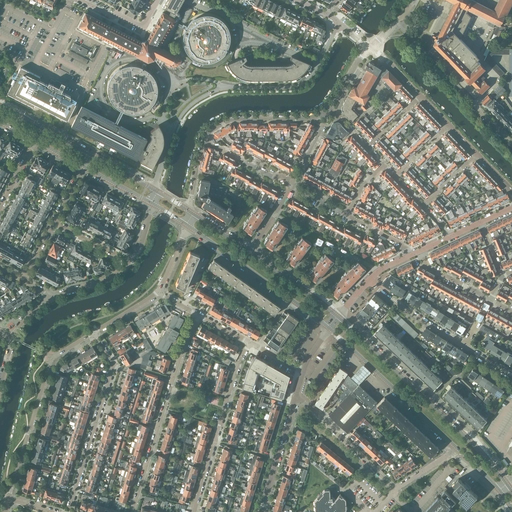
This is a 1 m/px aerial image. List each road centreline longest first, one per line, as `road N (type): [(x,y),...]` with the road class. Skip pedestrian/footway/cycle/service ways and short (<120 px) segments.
road 1 (tertiary): [(506,483),(337,316)]
road 2 (residential): [(319,64),(292,87),(223,87),(197,99),(176,122),(154,188)]
road 3 (residential): [(198,315),(132,511)]
road 4 (residential): [(8,498),(51,358),(93,333)]
road 5 (residential): [(67,511),(112,369),(93,333)]
road 6 (residential): [(192,511),(249,343)]
road 7 (tertiary): [(328,327),(457,448)]
road 8 (tertiary): [(186,225),(328,327)]
road 9 (residential): [(204,141),(234,120),(303,119),(330,108)]
road 10 (residential): [(394,487),(296,396)]
road 11 (residential): [(260,511),(296,396)]
